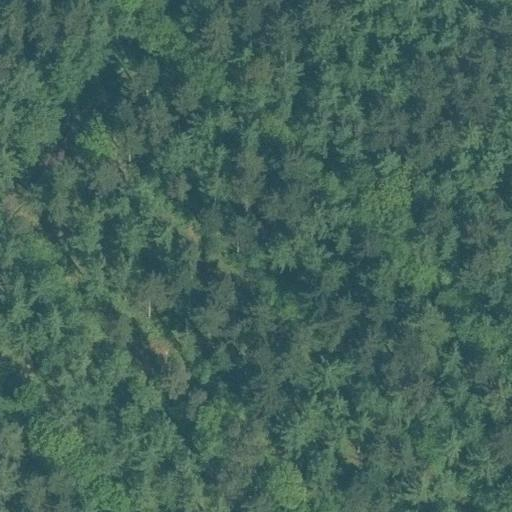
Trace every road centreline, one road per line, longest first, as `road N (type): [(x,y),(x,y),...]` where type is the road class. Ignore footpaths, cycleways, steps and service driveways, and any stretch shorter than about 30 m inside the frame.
road 1 (track): [(465,511),(0,73)]
road 2 (track): [(212,0),(161,43),(0,216)]
